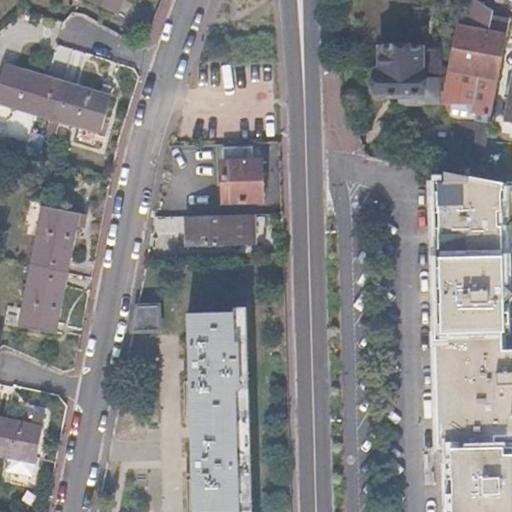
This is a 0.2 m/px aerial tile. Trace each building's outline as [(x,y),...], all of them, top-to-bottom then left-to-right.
[(86,0),(118,15),(123,5),(120,4),(121,0),(86,0)] [(493,11),(476,0),(461,0),(442,105),(447,119),(467,123),(488,127),(508,25),(508,22),(492,17),(493,11)] [(434,44),(417,45),(419,77),(437,76),(434,44)] [(379,69),(374,69),(375,93),(410,93),(411,102),(438,101),(437,76),(419,77),(417,45),(378,47),(379,69)] [(18,66),(6,63),(0,83),(0,102),(12,106),(13,104),(53,116),(82,126),(81,128),(100,134),(115,87),(105,84),(101,96),(63,84),(17,70),(18,66)] [(488,127),(467,123),(461,155),(481,159),(488,127)] [(253,147),(224,148),(226,201),(263,200),(262,160),(254,161),(253,147)] [(442,183),(434,183),(435,227),(504,233),(501,230),(501,225),(508,218),(505,215),(504,187),(477,181),(442,174),(442,183)] [(43,226),(35,266),(28,308),(24,307),(21,326),(61,333),(63,321),(59,321),(68,272),(77,224),(81,224),(83,213),(43,206),(39,226),(43,226)] [(252,214),(186,217),(187,248),(253,245),(252,214)] [(504,233),(435,227),(437,287),(501,285),(500,284),(499,258),(507,258),(506,235),(504,233)] [(501,285),(437,287),(439,337),(501,334),(500,307),(510,295),(501,285)] [(160,305),(139,306),(133,333),(160,332),(160,305)] [(238,511),(236,387),(240,387),(239,340),(235,340),(235,313),(189,314),(194,511),(238,511)] [(439,337),(434,337),(440,452),(451,451),(490,450),(491,436),(511,436),(511,416),(493,416),(492,423),(472,422),(472,404),(465,404),(464,387),(458,387),(451,379),(449,355),(459,345),(501,344),(501,334),(439,337)] [(458,387),(464,387),(465,404),(472,404),(472,422),(492,423),(493,416),(511,416),(511,350),(507,344),(501,344),(459,345),(449,355),(451,379),(458,387)] [(0,453),(22,458),(20,469),(35,472),(47,419),(39,417),(37,427),(0,419),(0,453)] [(511,446),(497,449),(498,459),(511,458),(511,446)] [(490,450),(451,451),(452,511),(511,511),(511,458),(498,459),(497,449),(490,450)]
